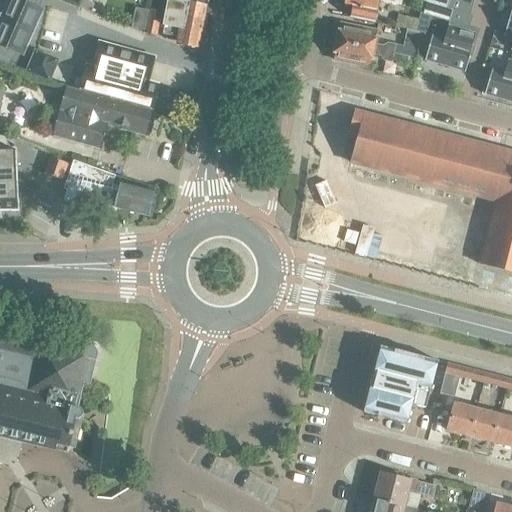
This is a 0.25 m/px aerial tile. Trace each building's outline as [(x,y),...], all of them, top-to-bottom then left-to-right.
[(40,10),(35,8),(37,0),(9,0),(1,19),(2,20),(30,32),(40,10)] [(173,0),(167,0),(165,14),(161,13),(159,24),(157,36),(164,34),(179,37),(178,41),(184,42),(183,46),(199,49),(207,7),(173,0)] [(344,0),(346,0),(345,6),(353,7),(378,12),(380,2),(401,6),(402,0),(344,0)] [(450,0),(424,0),(423,3),(427,4),(448,10),(450,0)] [(450,23),(453,11),(448,10),(427,4),(424,15),(450,23)] [(353,7),(351,19),(375,23),(378,12),(353,7)] [(150,11),(149,22),(159,24),(161,13),(150,11)] [(399,16),(396,28),(407,30),(417,32),(420,21),(399,16)] [(2,20),(0,25),(0,63),(9,68),(16,53),(22,55),(32,32),(30,32),(2,20)] [(157,36),(159,24),(149,22),(147,34),(157,36)] [(341,26),(338,43),(393,54),(395,46),(388,45),(384,47),(375,45),(377,33),(341,26)] [(426,61),(466,73),(474,48),(472,47),(476,35),(449,27),(445,39),(433,36),(426,61)] [(395,46),(393,54),(406,57),(409,57),(416,59),(421,33),(417,32),(407,30),(403,48),(395,46)] [(406,57),(393,54),(338,43),(334,60),(370,67),(373,55),(382,56),(385,61),(404,65),(406,57)] [(88,66),(81,90),(152,110),(159,85),(147,82),(154,57),(112,46),(105,70),(88,66)] [(37,55),(30,73),(48,80),(55,62),(37,55)] [(509,62),(505,73),(493,70),(485,95),(511,102),(511,61),(511,63),(509,62)] [(152,111),(80,91),(67,87),(54,136),(100,148),(107,124),(133,132),(145,135),(152,111)] [(511,153),(354,112),(348,135),(357,138),(350,163),(492,200),(496,207),(481,266),(511,273),(511,153)] [(0,211),(1,212),(1,211),(17,210),(15,151),(0,151),(0,211)] [(45,175),(62,181),(68,164),(51,158),(45,175)] [(121,187),(114,186),(116,179),(74,163),(63,190),(67,192),(64,202),(78,206),(79,204),(96,209),(97,205),(108,208),(109,203),(117,205),(116,208),(148,216),(155,191),(122,183),(121,187)] [(374,189),(376,180),(370,178),(367,188),(374,189)] [(383,182),(376,180),(374,189),(380,191),(383,182)] [(427,193),(425,202),(431,204),(434,195),(427,193)] [(438,206),(440,196),(434,195),(431,204),(438,206)] [(471,226),(470,232),(479,235),(481,228),(471,226)] [(479,235),(470,232),(468,239),(477,241),(479,235)] [(417,261),(411,259),(408,269),(415,270),(417,261)] [(424,263),(417,261),(415,270),(421,272),(424,263)] [(430,264),(424,263),(421,272),(427,274),(430,264)] [(430,264),(427,274),(434,275),(436,266),(430,264)] [(440,277),(442,268),(436,266),(434,275),(440,277)] [(448,269),(442,268),(440,277),(446,278),(448,269)] [(448,269),(446,278),(452,280),(455,271),(448,269)] [(458,282),(461,272),(455,271),(452,280),(458,282)] [(461,272),(458,282),(465,283),(467,274),(461,272)] [(467,274),(465,283),(471,285),(473,276),(467,274)] [(477,286),(483,287),(486,276),(480,275),(477,286)] [(0,437),(68,454),(75,449),(84,413),(82,409),(79,408),(85,384),(91,385),(91,383),(98,353),(95,347),(63,339),(61,345),(0,330),(0,437)] [(381,347),(373,380),(430,395),(439,362),(381,347)] [(460,377),(485,383),(487,374),(448,364),(446,373),(460,377)] [(446,373),(440,394),(455,398),(460,377),(446,373)] [(485,383),(507,389),(509,380),(487,374),(485,383)] [(430,395),(373,380),(364,413),(408,424),(412,406),(427,409),(430,395)] [(448,431),(471,437),(478,410),(455,404),(448,431)] [(471,437),(493,443),(500,415),(478,410),(471,437)] [(493,443),(511,447),(511,418),(500,415),(493,443)] [(377,495),(376,500),(404,507),(407,492),(433,498),(435,488),(417,483),(417,481),(411,480),(410,481),(382,474),(380,485),(377,484),(374,494),(377,495)] [(404,507),(376,500),(375,505),(372,504),(369,511),(419,511),(420,511),(404,507)]
